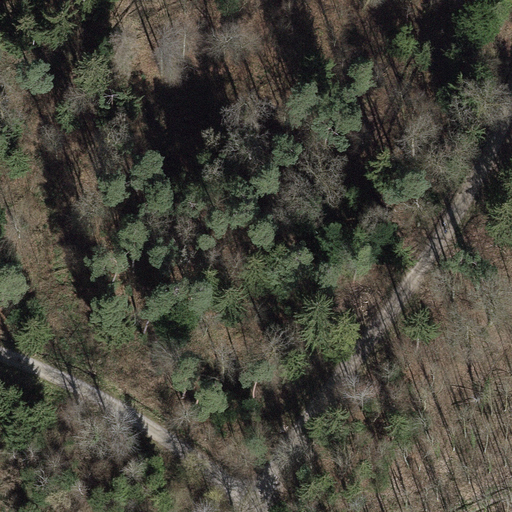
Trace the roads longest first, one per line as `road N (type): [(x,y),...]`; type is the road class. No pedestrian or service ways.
road 1 (track): [(251,496),(432,247),(511,95)]
road 2 (track): [(0,353),(84,387),(251,496),(255,511)]
